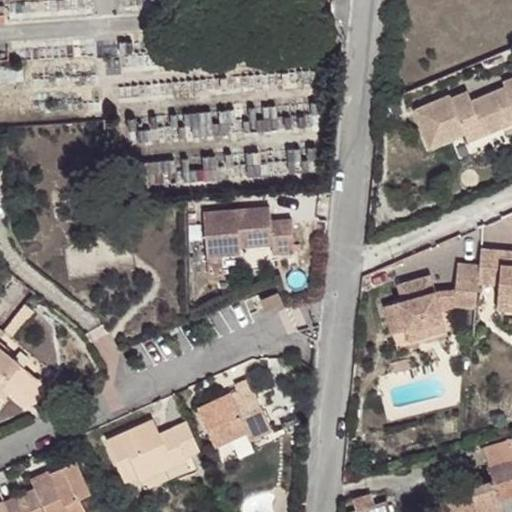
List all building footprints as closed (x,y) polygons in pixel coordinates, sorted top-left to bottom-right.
[(510,111),(511,115),(511,73),(496,80),(498,85),(464,98),(461,89),(444,96),(443,92),(408,107),(424,145),(459,131),(457,125),(472,119),(478,132),(497,124),(494,117),(510,111)] [(497,124),(511,118),(511,115),(510,111),(494,117),(497,124)] [(457,125),(459,131),(468,152),(502,139),(497,124),(478,132),(472,119),(457,125)] [(269,210),(207,211),(207,254),(222,253),(240,253),(240,248),(270,247),(270,256),(292,256),(291,219),(269,220),(269,210)] [(496,288),(511,288),(511,249),(477,248),(477,263),(455,262),(454,285),(454,290),(438,292),(436,286),(431,270),(397,281),(401,295),(386,300),(394,326),(408,322),(428,316),(432,327),(447,321),(442,303),(456,299),(475,300),(476,275),(497,276),(496,288)] [(207,254),(208,273),(222,273),(222,253),(207,254)] [(511,301),(511,288),(496,288),(495,301),(511,301)] [(280,304),(276,295),(260,302),(263,311),(280,304)] [(12,335),(31,310),(22,302),(2,327),(12,335)] [(411,334),(432,327),(428,316),(408,322),(411,334)] [(45,384),(0,347),(0,385),(1,386),(27,407),(45,384)] [(404,355),(394,358),(398,368),(407,365),(404,355)] [(236,402),(232,391),(198,407),(215,444),(246,430),(249,438),(272,428),(248,377),(234,383),(237,390),(242,400),(236,402)] [(237,390),(232,391),(236,402),(242,400),(237,390)] [(186,455),(198,450),(185,419),(175,423),(178,430),(162,437),(159,431),(154,418),(107,440),(124,480),(139,474),(141,479),(187,459),(186,455)] [(175,423),(159,431),(162,437),(178,430),(175,423)] [(495,501),(511,496),(511,440),(481,448),(486,467),(489,478),(495,501)] [(1,502),(5,511),(87,511),(82,499),(92,495),(77,458),(43,473),(46,482),(34,487),(1,502)] [(31,479),(34,487),(46,482),(43,473),(31,479)] [(497,511),(495,501),(489,478),(466,485),(468,492),(435,501),(438,511),(497,511)] [(340,510),(340,511),(361,511),(360,504),(369,501),(365,491),(347,496),(351,507),(340,510)] [(511,511),(511,496),(495,501),(497,511),(511,511)] [(361,511),(384,511),(381,497),(369,501),(360,504),(361,511)]
